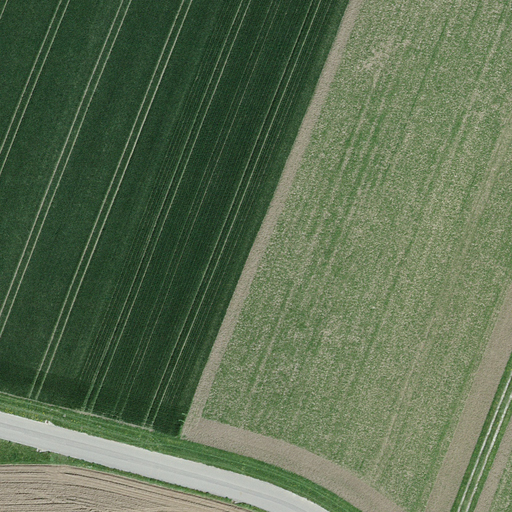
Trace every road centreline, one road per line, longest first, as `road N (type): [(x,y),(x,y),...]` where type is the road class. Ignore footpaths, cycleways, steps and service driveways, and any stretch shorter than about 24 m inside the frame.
road 1 (unclassified): [(301,511),(0,426)]
road 2 (track): [(462,511),(511,382)]
